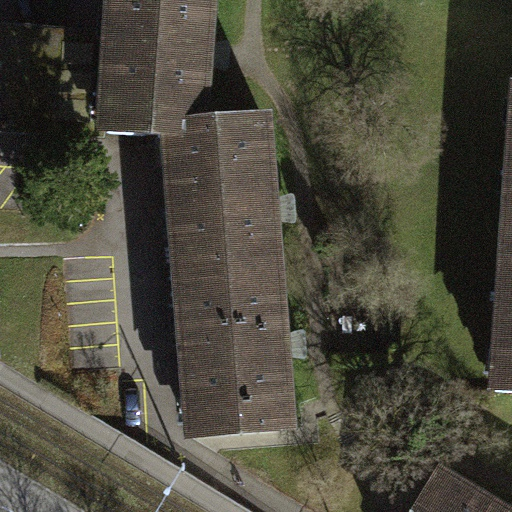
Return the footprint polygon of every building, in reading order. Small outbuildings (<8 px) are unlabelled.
[(202,127),(210,0),(114,0),(112,39),(105,132),(170,137),(170,141),(201,138),(202,127)] [(0,126),(46,129),(51,39),(0,36),(0,126)] [(112,39),(51,39),(46,129),(105,132),(112,39)] [(265,122),(202,127),(201,138),(170,141),(182,281),(228,277),(229,272),(277,268),(265,122)] [(511,392),(511,237),(508,238),(497,391),(511,392)] [(290,430),(277,268),(229,272),(228,277),(182,281),(194,438),(290,430)] [(418,511),(500,511),(440,476),(418,511)]
